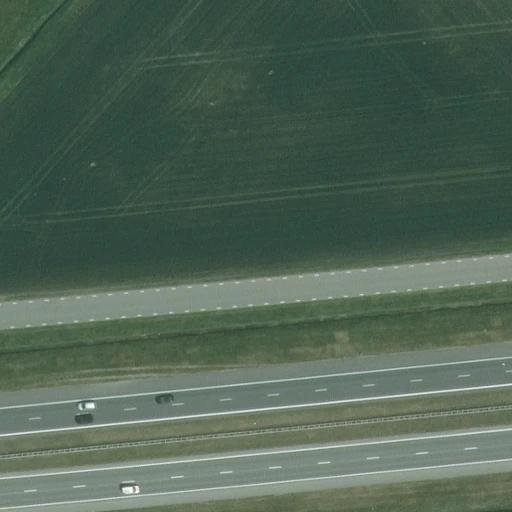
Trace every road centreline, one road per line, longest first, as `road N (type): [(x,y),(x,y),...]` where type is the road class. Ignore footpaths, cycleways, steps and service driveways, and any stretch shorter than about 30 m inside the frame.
road 1 (motorway): [(511,371),(0,423)]
road 2 (motorway): [(0,495),(511,446)]
road 3 (unclassified): [(0,319),(511,271)]
